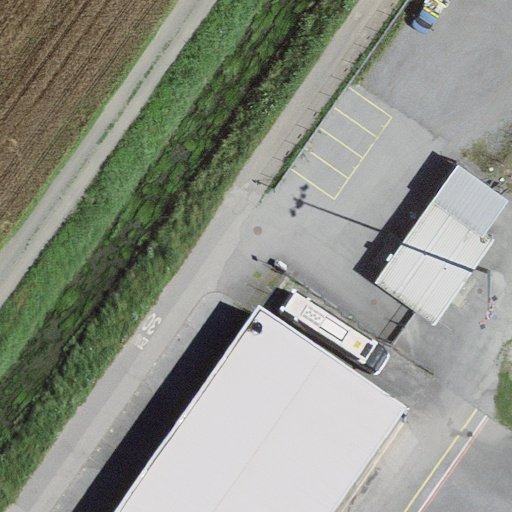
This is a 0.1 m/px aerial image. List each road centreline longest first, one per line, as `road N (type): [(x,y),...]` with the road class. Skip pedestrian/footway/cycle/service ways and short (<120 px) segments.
road 1 (residential): [(37,511),(241,221)]
road 2 (track): [(241,221),(395,0)]
